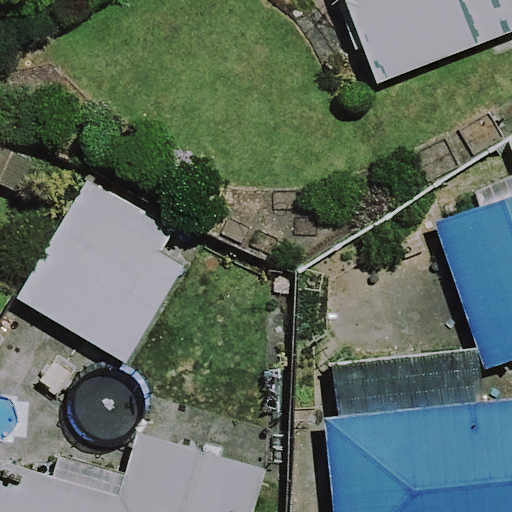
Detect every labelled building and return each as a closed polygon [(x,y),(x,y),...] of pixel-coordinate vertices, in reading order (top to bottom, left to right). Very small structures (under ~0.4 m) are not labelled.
[(511,0),(349,0),(382,80),(511,27),(511,0)] [(192,252),(83,184),(10,302),(118,370),(192,252)] [(511,214),(443,237),(488,372),(511,363),(511,214)] [(511,511),(511,408),(332,416),(335,511),(511,511)] [(243,511),(256,469),(135,434),(119,491),(24,464),(0,456),(0,511),(243,511)]
